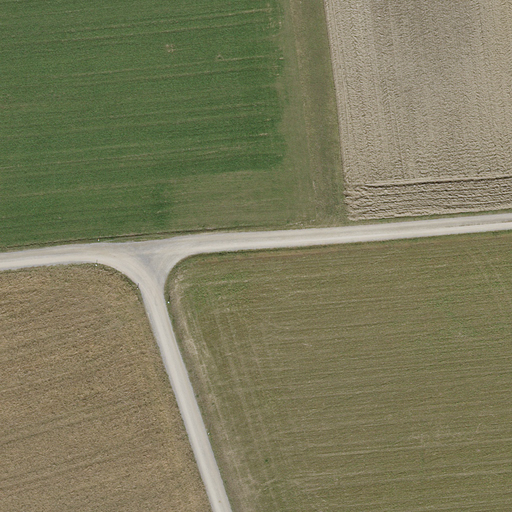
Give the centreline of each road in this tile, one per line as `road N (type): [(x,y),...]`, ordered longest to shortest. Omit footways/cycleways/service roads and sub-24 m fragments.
road 1 (track): [(511,223),(0,265)]
road 2 (track): [(145,252),(229,511)]
